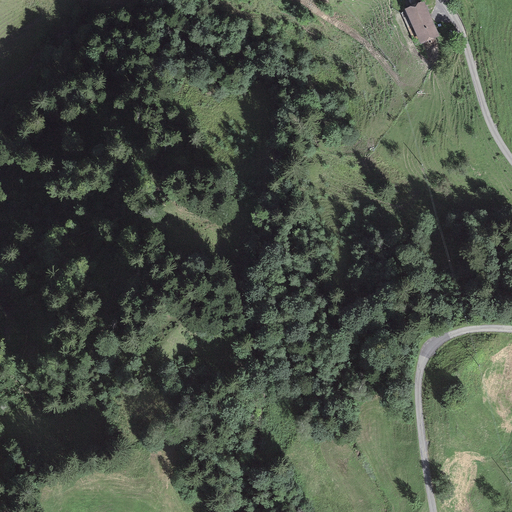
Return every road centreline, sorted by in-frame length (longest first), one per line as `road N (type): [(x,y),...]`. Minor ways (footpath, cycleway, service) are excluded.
road 1 (unclassified): [(511,329),(462,331),(426,352),(418,400),(433,511)]
road 2 (unclassified): [(442,0),(511,159)]
